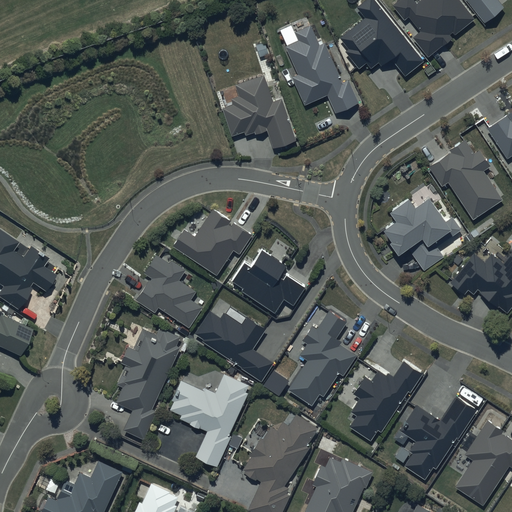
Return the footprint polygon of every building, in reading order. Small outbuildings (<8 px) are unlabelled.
[(374,0),(365,0),(356,8),(364,18),(339,38),(348,49),(344,51),(359,69),(367,63),(371,68),(379,61),(382,65),(392,58),(406,75),(424,61),(374,0)] [(428,57),(441,46),(442,47),(453,38),(449,34),(452,32),(454,35),(474,19),(459,0),(420,0),(417,3),(414,0),(397,0),(392,4),(405,20),(408,17),(419,31),(412,37),(428,57)] [(465,0),(483,22),(503,6),(497,0),(465,0)] [(310,25),(294,32),(298,41),(285,46),(297,74),(292,77),(304,105),(327,95),(334,112),(359,102),(348,78),(342,82),(324,43),(319,45),(310,25)] [(263,76),(234,85),(237,95),(231,97),(234,104),(222,108),(230,135),(244,131),(245,135),(256,132),(256,134),(267,130),(272,147),(297,140),(284,98),(271,102),(263,76)] [(511,111),(487,129),(508,158),(511,155),(511,111)] [(450,152),(429,166),(441,186),(448,182),(472,218),(502,198),(484,170),(489,166),(488,164),(492,161),(483,148),(474,154),(463,138),(448,148),(450,152)] [(409,199),(390,213),(397,222),(384,231),(392,243),(390,244),(399,256),(408,250),(424,271),(444,257),(434,244),(450,233),(452,236),(462,229),(452,215),(445,220),(430,199),(416,209),(409,199)] [(252,236),(213,210),(195,237),(185,230),(174,247),(216,275),(233,250),(239,254),(252,236)] [(0,286),(1,287),(0,287),(0,298),(17,310),(31,289),(28,287),(31,282),(44,291),(55,275),(42,266),(47,259),(30,247),(22,259),(12,252),(18,242),(0,229),(0,286)] [(244,263),(232,281),(242,288),(240,291),(274,313),(284,299),(293,305),(304,287),(281,272),(286,265),(261,249),(250,266),(244,263)] [(511,249),(503,262),(491,253),(485,262),(474,254),(451,283),(464,293),(467,289),(474,294),(478,289),(480,291),(479,293),(507,314),(511,306),(511,249)] [(168,263),(156,255),(144,273),(151,278),(136,300),(156,313),(159,308),(189,328),(203,307),(192,300),(197,292),(178,280),(185,270),(170,260),(168,263)] [(307,360),(288,390),(311,405),(319,393),(323,396),(339,372),(343,375),(356,355),(339,344),(341,341),(336,338),(347,321),(329,310),(317,328),(312,325),(302,340),(307,343),(299,355),(307,360)] [(209,311),(194,334),(202,339),(201,341),(242,367),(241,368),(261,381),(273,362),(252,349),(265,329),(246,317),(241,325),(224,314),(221,319),(209,311)] [(0,346),(19,356),(31,330),(0,316),(0,346)] [(132,409),(123,430),(143,440),(156,410),(151,408),(180,347),(175,345),(179,336),(158,329),(156,334),(146,331),(138,350),(127,346),(119,362),(125,364),(116,384),(122,387),(115,402),(132,409)] [(365,376),(353,394),(359,398),(350,412),(355,416),(348,427),(370,441),(377,430),(380,432),(408,390),(410,391),(421,373),(403,361),(393,377),(387,373),(385,375),(378,370),(371,380),(365,376)] [(208,430),(197,456),(217,464),(248,393),(245,391),(248,384),(224,374),(215,393),(205,389),(204,391),(181,382),(170,409),(182,414),(180,418),(208,430)] [(417,405),(400,430),(416,441),(409,451),(412,453),(404,466),(425,479),(433,467),(435,469),(456,437),(458,438),(477,409),(456,395),(440,420),(417,405)] [(261,482),(248,509),(253,511),(281,511),(290,495),(286,493),(289,488),(284,486),(309,447),(307,444),(318,428),(296,413),(289,425),(283,421),(277,430),(271,426),(263,438),(261,437),(249,455),(251,457),(242,469),(245,471),(244,472),(255,480),(256,478),(261,482)] [(471,460),(454,487),(482,506),(509,466),(511,467),(511,439),(506,435),(506,436),(502,434),(504,430),(487,419),(463,455),(471,460)] [(316,486),(304,511),(352,511),(364,487),(365,488),(373,472),(342,458),(340,462),(330,457),(325,467),(321,465),(312,484),(316,486)] [(48,495),(40,511),(103,511),(121,472),(98,461),(91,477),(79,471),(73,483),(65,479),(56,499),(48,495)] [(174,511),(177,506),(174,504),(178,497),(169,493),(170,492),(151,483),(142,503),(139,502),(134,511),(174,511)] [(436,511),(417,503),(412,511),(436,511)]
